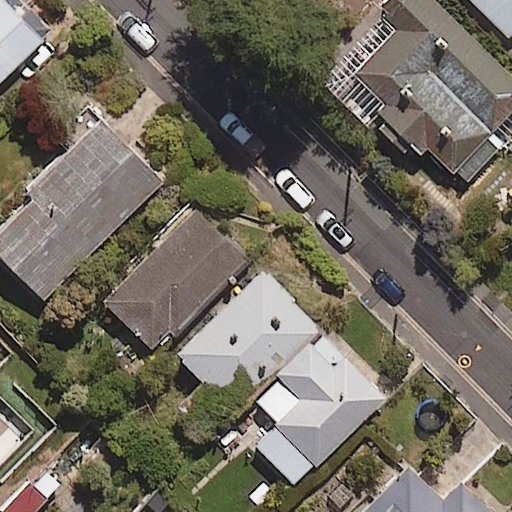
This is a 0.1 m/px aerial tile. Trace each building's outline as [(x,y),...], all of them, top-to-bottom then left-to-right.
[(0,0),(0,68),(47,23),(23,0),(0,0)] [(511,100),(511,68),(437,0),(379,0),(377,3),(380,6),(328,62),(415,143),(420,138),(465,180),(511,128),(511,126),(499,115),(511,100)] [(511,0),(476,0),(504,33),(511,26),(511,27),(511,0)] [(159,168),(90,106),(0,206),(0,253),(46,294),(114,218),(159,168)] [(244,250),(192,197),(96,289),(148,343),(244,250)] [(227,401),(244,384),(312,318),(254,257),(168,341),(227,401)] [(380,387),(317,323),(308,332),(304,328),(270,361),(274,365),(250,389),(271,412),(249,434),(290,476),(380,387)] [(39,459),(59,479),(105,434),(86,414),(39,459)] [(346,511),(504,511),(459,468),(437,490),(401,455),(346,511)]
